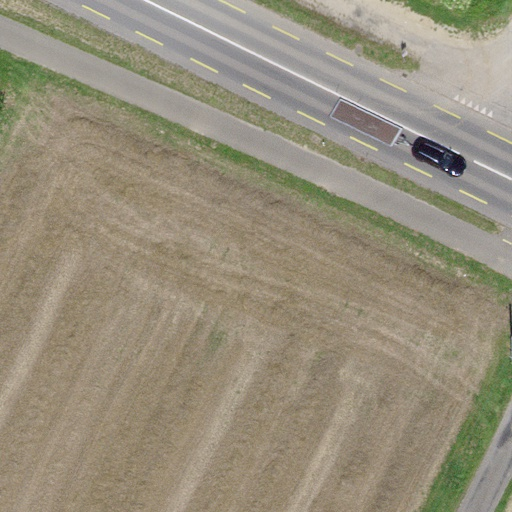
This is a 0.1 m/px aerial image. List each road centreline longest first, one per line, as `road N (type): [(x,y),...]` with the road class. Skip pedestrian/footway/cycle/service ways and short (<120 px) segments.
road 1 (primary): [(145,0),(475,160)]
road 2 (track): [(511,94),(323,0)]
